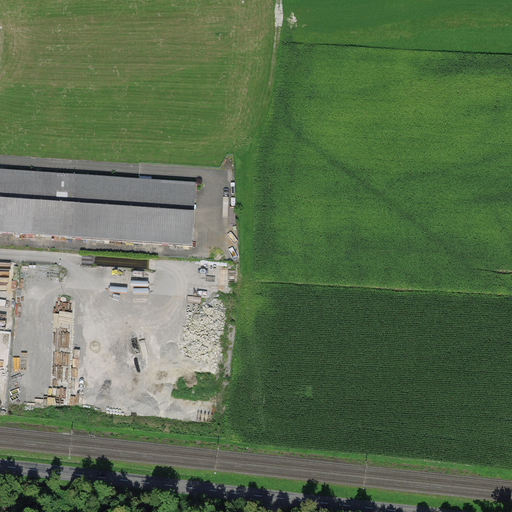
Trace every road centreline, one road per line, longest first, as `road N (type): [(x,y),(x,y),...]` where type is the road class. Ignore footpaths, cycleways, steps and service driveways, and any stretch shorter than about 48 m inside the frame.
road 1 (tertiary): [(0,466),(414,511)]
road 2 (residential): [(194,268),(0,255)]
road 3 (track): [(247,164),(267,101),(279,0)]
